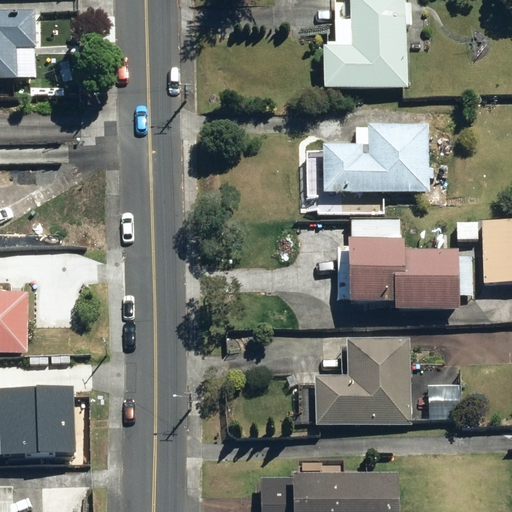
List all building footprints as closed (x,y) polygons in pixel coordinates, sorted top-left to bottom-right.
[(319,60),(314,60),(316,100),(403,96),(399,1),(342,4),(343,33),(327,34),(328,53),(319,54),(319,60)] [(43,12),(23,12),(0,12),(0,83),(23,83),(23,51),(43,51),(43,12)] [(347,154),(314,156),(316,205),(425,200),(422,132),(360,135),(361,139),(347,140),(347,154)] [(511,228),(476,230),(478,292),(511,291),(511,228)] [(385,314),(385,322),(454,319),(451,260),(397,262),(396,251),(335,254),(339,317),(385,314)] [(0,355),(34,356),(37,296),(7,295),(8,274),(5,274),(6,260),(0,259),(0,355)] [(340,389),(307,390),(310,435),(408,431),(405,349),(338,351),(340,389)] [(0,428),(34,427),(33,385),(0,386),(0,428)] [(292,486),(255,488),(255,511),(392,511),(391,484),(292,488),(292,486)]
